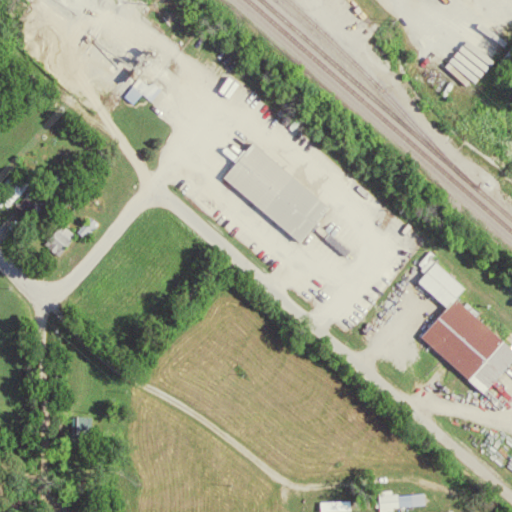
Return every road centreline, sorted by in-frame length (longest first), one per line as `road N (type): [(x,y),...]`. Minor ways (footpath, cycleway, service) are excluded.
road 1 (residential): [(511,496),(179,204),(151,195)]
road 2 (residential): [(43,473),(38,310)]
road 3 (residential): [(151,195),(65,286)]
